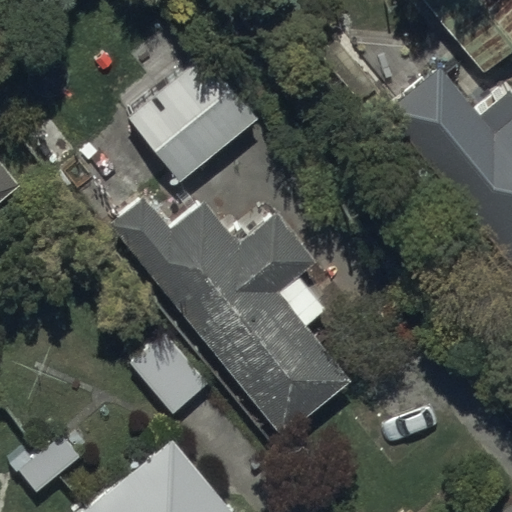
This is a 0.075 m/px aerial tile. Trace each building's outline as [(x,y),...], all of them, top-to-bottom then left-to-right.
[(511,27),(511,0),(432,0),(478,55),(511,27)] [(211,26),(122,99),(173,160),(262,88),(211,26)] [(471,99),(432,48),(373,94),(511,271),(511,85),(503,74),(471,99)] [(0,180),(17,166),(0,145),(0,180)] [(137,180),(101,210),(279,420),(345,364),(298,309),(318,292),(290,260),(308,245),(266,195),(231,225),(196,183),(163,211),(137,180)] [(205,370),(161,317),(124,347),(168,401),(205,370)] [(237,511),(164,425),(59,511),(237,511)]
